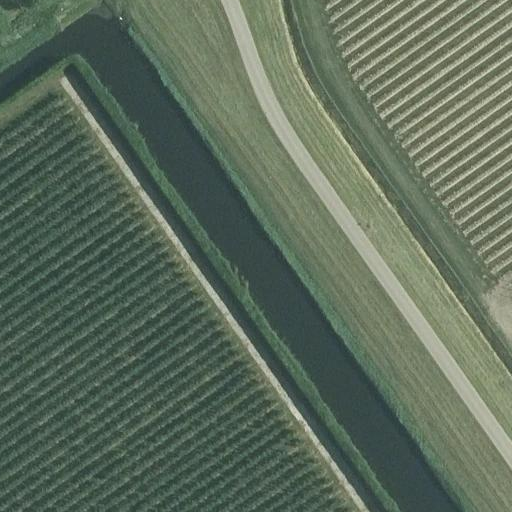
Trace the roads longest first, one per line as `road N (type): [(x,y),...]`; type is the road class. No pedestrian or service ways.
road 1 (unclassified): [(511,460),(287,142),(229,0)]
road 2 (track): [(304,0),(348,105),(511,344)]
